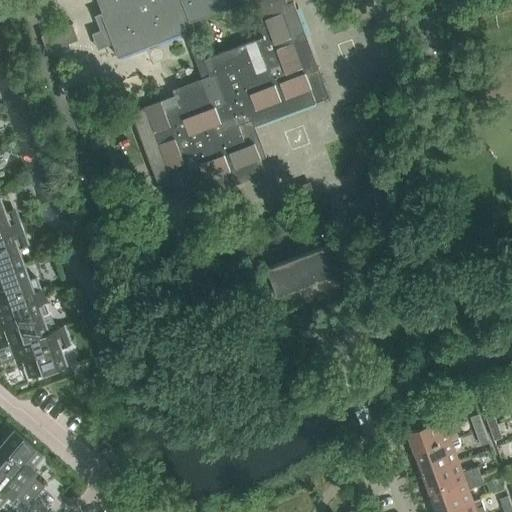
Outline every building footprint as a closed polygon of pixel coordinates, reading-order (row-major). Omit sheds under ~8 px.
[(101,0),(106,11),(97,14),(97,16),(101,14),(117,56),(184,31),(202,78),(174,88),(182,110),(168,115),(162,100),(132,111),(158,180),(172,175),(175,183),(190,177),(198,198),(266,172),(255,142),(247,145),(239,123),(253,118),(255,124),(316,100),(305,72),(319,67),(293,0),(289,2),(288,0),(101,0)] [(388,11),(405,5),(402,0),(390,0),(385,2),(388,11)] [(74,23),(64,26),(70,43),(79,39),(74,23)] [(295,187),(306,219),(323,213),(311,181),(295,187)] [(0,232),(22,225),(15,207),(3,211),(0,202),(0,232)] [(0,271),(22,263),(16,248),(29,244),(22,225),(0,232),(0,271)] [(344,239),(268,267),(279,296),(354,267),(344,239)] [(0,309),(46,293),(39,275),(27,279),(22,263),(0,271),(0,309)] [(46,331),(54,328),(44,302),(49,301),(46,293),(0,309),(0,324),(4,323),(6,328),(12,344),(46,332),(46,331)] [(12,344),(0,347),(0,361),(0,362),(13,358),(15,363),(24,359),(30,376),(64,364),(59,349),(71,344),(64,325),(54,328),(46,331),(46,332),(12,344)] [(491,406),(482,409),(489,426),(497,423),(491,406)] [(476,412),(467,415),(474,432),(483,429),(476,412)] [(452,415),(436,421),(409,431),(416,452),(460,437),(452,415)] [(493,438),(501,435),(497,423),(489,426),(493,438)] [(2,442),(0,440),(0,465),(35,495),(43,486),(33,477),(37,473),(29,466),(40,452),(13,429),(2,442)] [(478,444),(487,440),(483,429),(474,432),(478,444)] [(461,447),(462,443),(460,437),(416,452),(424,473),(460,460),(456,448),(461,447)] [(480,466),(464,471),(460,460),(424,473),(431,494),(483,475),(480,466)] [(0,499),(7,491),(26,506),(35,495),(0,465),(0,499)] [(470,488),(486,483),(483,475),(431,494),(437,511),(443,511),(475,501),(470,488)] [(501,477),(488,482),(492,493),(505,489),(501,477)] [(511,507),(507,493),(499,496),(504,511),(507,511),(511,510),(511,507)] [(486,511),(482,498),(475,501),(443,511),(486,511)]
